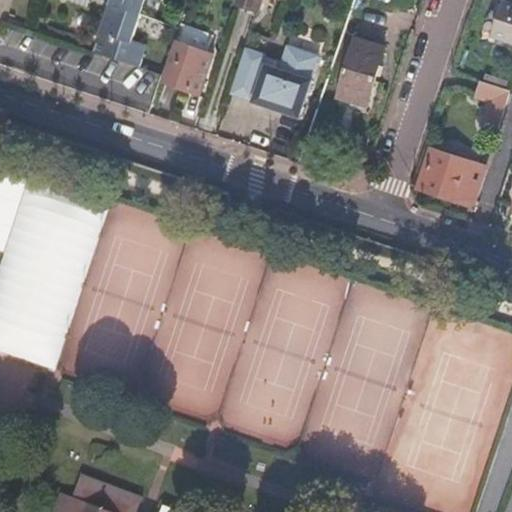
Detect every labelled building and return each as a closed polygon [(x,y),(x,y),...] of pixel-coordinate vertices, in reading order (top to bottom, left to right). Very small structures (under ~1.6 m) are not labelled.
[(102,57),(139,68),(146,46),(132,41),(145,0),(111,0),(98,41),(106,43),(102,57)] [(238,0),(236,7),(259,15),(264,0),(286,0),(288,1),(288,0),(238,0)] [(492,38),(511,44),(511,4),(503,2),(500,12),(492,9),(489,18),(497,20),(492,38)] [(338,97),(369,107),(386,50),(355,41),(338,97)] [(164,85),(194,95),(198,81),(204,83),(214,54),(186,45),(177,43),(164,85)] [(246,50),(231,95),(284,112),(292,86),(303,52),(287,47),(280,70),(263,65),(266,56),(246,50)] [(292,86),(284,112),(300,117),(319,57),(303,52),(292,86)] [(511,95),(511,91),(480,81),(475,97),(489,102),(482,124),(494,128),(491,136),(498,139),(511,95)] [(421,188),(461,202),(473,165),(433,152),(421,188)] [(0,266),(0,352),(58,370),(107,209),(25,185),(0,266)] [(81,474),(72,498),(111,511),(137,511),(144,497),(81,474)] [(54,511),(111,511),(72,498),(61,494),(54,511)]
